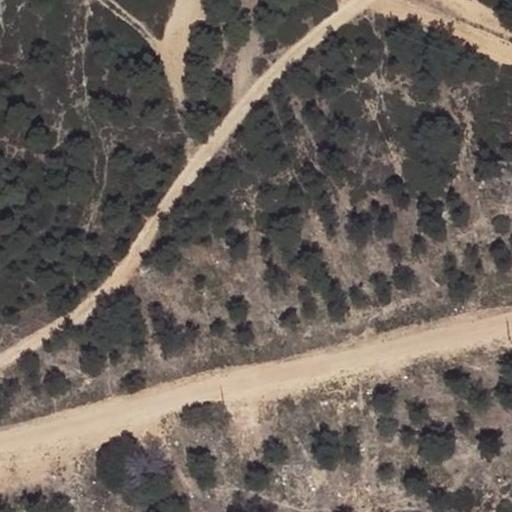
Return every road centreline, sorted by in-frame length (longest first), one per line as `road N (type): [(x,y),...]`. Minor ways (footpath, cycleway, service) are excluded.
road 1 (track): [(511,309),(0,432)]
road 2 (track): [(0,359),(103,296),(259,84),(359,0)]
road 3 (track): [(103,0),(147,39),(174,83),(194,166)]
